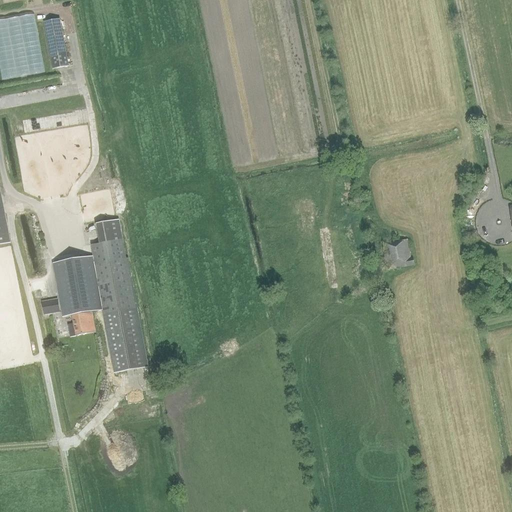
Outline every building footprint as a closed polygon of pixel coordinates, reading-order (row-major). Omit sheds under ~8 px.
[(45,73),(34,15),(0,21),(0,72),(1,80),(45,73)] [(44,22),(52,70),(57,69),(69,67),(60,19),(44,22)] [(82,223),(117,218),(115,200),(108,201),(106,186),(77,191),(80,212),(81,212),(82,223)] [(0,245),(10,244),(0,193),(0,245)] [(102,311),(114,374),(148,367),(128,259),(126,259),(123,240),(90,246),(92,257),(102,311)] [(387,270),(415,265),(413,259),(411,260),(407,241),(382,245),(387,270)] [(102,311),(92,257),(53,264),(62,318),(72,316),(91,313),(102,311)] [(30,278),(35,298),(49,294),(44,275),(30,278)] [(59,313),(57,301),(41,304),(43,315),(59,313)] [(68,325),(70,338),(95,333),(91,313),(72,316),(73,324),(68,325)] [(123,403),(116,435),(148,442),(156,411),(123,403)]
